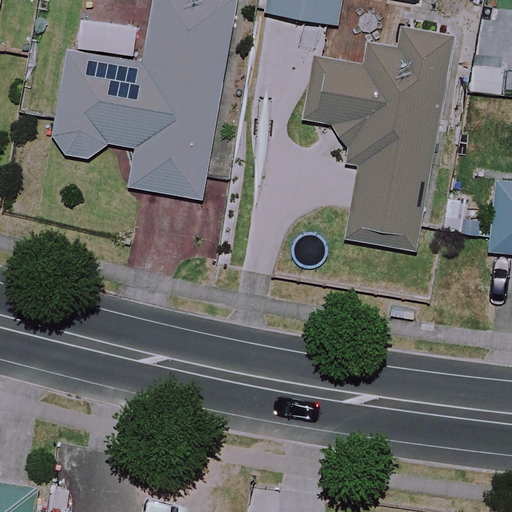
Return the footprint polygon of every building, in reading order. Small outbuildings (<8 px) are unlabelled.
[(0,0),(0,49),(8,0),(0,0)] [(72,54),(58,137),(70,157),(103,163),(107,141),(140,146),(134,186),(208,198),(242,0),(158,0),(147,67),(72,54)] [(345,0),(271,0),(269,10),(341,24),(345,0)] [(307,119),(338,125),(349,149),(346,164),(365,168),(351,238),(425,252),(466,36),(407,25),(401,56),(369,50),(366,66),(319,57),(307,119)] [(511,180),(499,179),(493,251),(511,252),(511,180)] [(37,511),(41,490),(0,483),(0,511),(37,511)]
